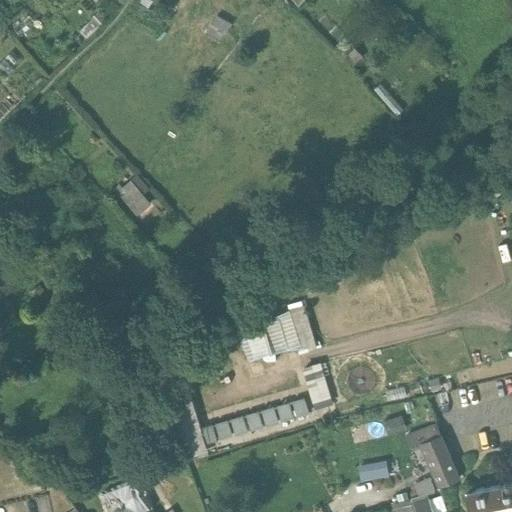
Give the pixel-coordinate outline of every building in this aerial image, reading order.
[(98,14),(79,32),(86,40),(105,22),(98,14)] [(118,190),(137,214),(152,202),(133,178),(118,190)] [(289,300),(298,349),(316,346),(308,297),(289,300)] [(314,400),(334,395),(323,358),(304,364),(314,400)] [(208,441),(311,412),(306,395),(203,424),(208,441)] [(457,480),(434,425),(407,436),(412,448),(421,445),(439,487),(457,480)] [(360,461),(361,478),(390,475),(388,458),(360,461)] [(429,480),(413,487),(417,497),(434,493),(429,480)] [(511,511),(511,483),(465,493),(469,511),(511,511)] [(432,511),(429,501),(413,506),(414,511),(432,511)]
